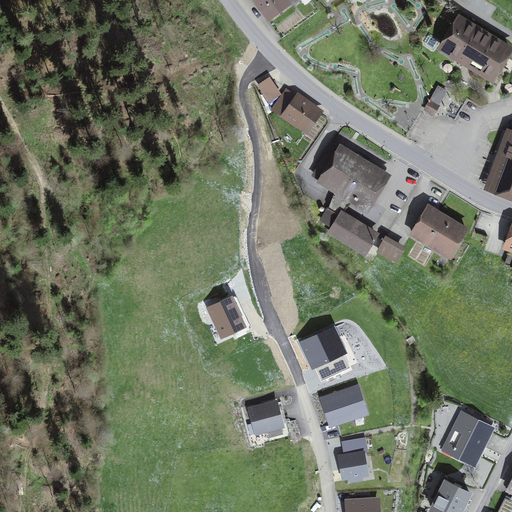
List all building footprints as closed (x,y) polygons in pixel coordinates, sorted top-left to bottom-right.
[(295,0),(256,0),(269,17),(291,0),(294,0),(295,0)] [(442,48),(492,79),(510,49),(459,19),(442,48)] [(257,82),(267,99),(278,92),(269,76),(257,82)] [(430,100),(440,105),(448,90),(438,85),(430,100)] [(306,129),(318,111),(286,89),(272,109),(281,116),(284,113),(306,129)] [(398,124),(406,129),(411,122),(403,117),(398,124)] [(511,132),(491,186),(511,193),(511,132)] [(366,206),(384,176),(347,154),(350,150),(345,147),(342,151),(332,145),(314,174),(332,185),(330,188),(339,194),(341,190),(366,206)] [(123,198),(126,186),(117,184),(115,196),(123,198)] [(365,252),(376,234),(341,214),(340,215),(328,208),(321,219),(333,227),(331,231),(365,252)] [(459,241),(466,229),(437,212),(436,213),(428,208),(412,233),(447,254),(456,239),(459,241)] [(379,251),(395,261),(402,249),(385,240),(379,251)] [(221,345),(248,331),(232,298),(204,312),(221,345)] [(325,400),(332,421),(363,411),(356,390),(325,400)] [(275,403),(251,410),(257,431),(281,425),(275,403)] [(447,443),(455,447),(453,453),(474,463),(492,428),(462,413),(447,443)] [(367,438),(342,440),(343,452),(368,451),(367,438)] [(350,475),(350,480),(362,478),(361,473),(366,472),(363,452),(340,456),(344,476),(350,475)] [(432,509),(437,511),(459,511),(469,492),(446,481),(432,509)] [(378,511),(378,497),(347,499),(347,511),(378,511)]
